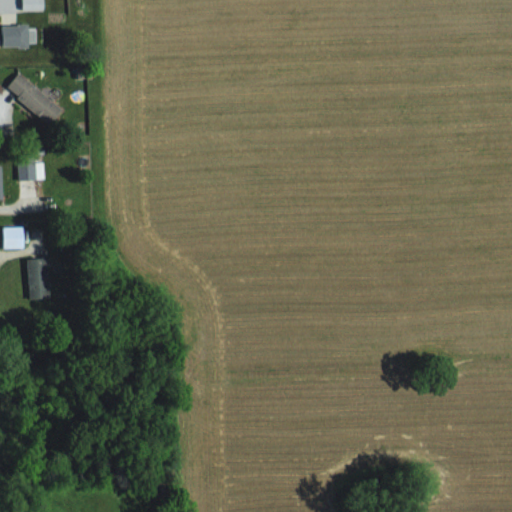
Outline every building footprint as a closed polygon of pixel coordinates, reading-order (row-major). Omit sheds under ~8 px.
[(0,47),(35,47),(35,24),(6,24),(6,33),(0,33),(0,47)] [(53,124),(66,109),(23,71),(10,86),(53,124)] [(46,159),(21,159),(21,178),(46,178),(46,159)] [(5,248),(27,248),(27,225),(5,225),(5,248)] [(30,298),(52,298),(52,258),(30,258),(30,298)]
